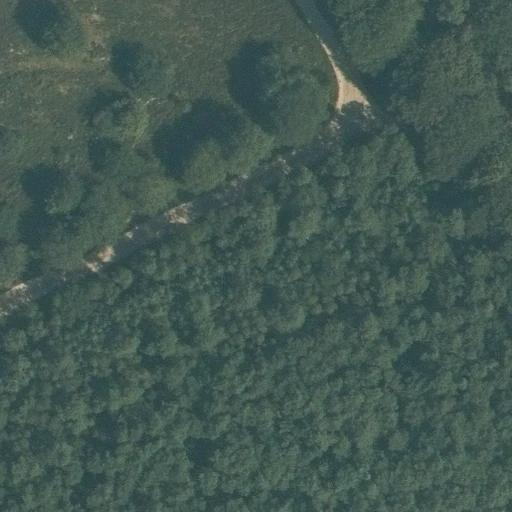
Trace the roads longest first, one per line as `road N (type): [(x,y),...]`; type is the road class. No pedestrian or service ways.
road 1 (track): [(0,303),(338,134),(360,114),(364,98),(305,0)]
road 2 (track): [(511,145),(489,110),(462,95),(437,95),(397,114),(360,114)]
